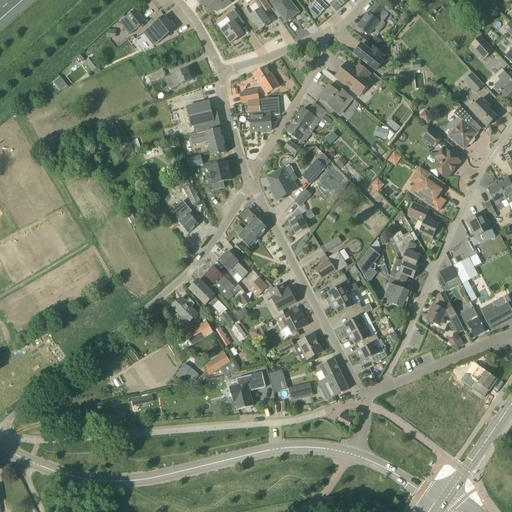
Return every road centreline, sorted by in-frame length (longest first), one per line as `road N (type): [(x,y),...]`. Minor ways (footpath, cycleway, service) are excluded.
road 1 (residential): [(0,450),(103,482),(158,478),(276,449),(357,456)]
road 2 (residential): [(37,383),(164,286),(221,221),(248,174)]
road 3 (residential): [(380,388),(511,127)]
road 4 (residential): [(363,396),(248,174)]
road 5 (residential): [(248,174),(323,57),(322,34)]
road 6 (residential): [(380,388),(511,335)]
